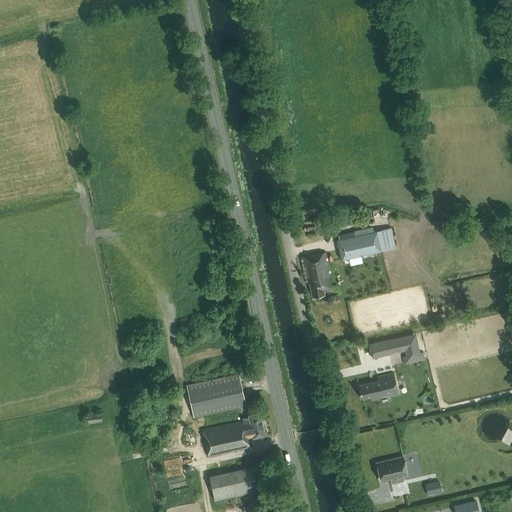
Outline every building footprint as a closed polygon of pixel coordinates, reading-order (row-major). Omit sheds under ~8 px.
[(391,227),(376,231),(381,250),(395,247),(391,227)] [(376,231),(337,240),(341,259),(381,250),(376,231)] [(323,290),(333,288),(326,252),(301,257),(306,283),(309,283),(312,297),(324,295),(323,290)] [(413,334),(401,336),(406,355),(402,356),(404,364),(424,359),(423,352),(420,352),(418,347),(416,347),(413,334)] [(386,340),(368,344),(372,358),(389,354),(386,340)] [(186,385),(193,417),(246,406),(238,373),(186,385)] [(358,385),(361,398),(372,396),(373,400),(380,398),(380,396),(387,394),(387,396),(398,394),(393,373),(377,377),(377,380),(358,385)] [(86,414),(88,423),(101,421),(100,412),(86,414)] [(252,438),(265,435),(260,413),(247,416),(248,417),(242,418),(242,420),(201,429),(207,456),(249,447),(247,437),(251,436),(252,438)] [(408,475),(404,455),(376,462),(380,482),(391,480),(392,484),(404,481),(403,477),(408,475)] [(254,465),(209,474),(214,500),(259,490),(254,465)] [(428,495),(441,492),(439,480),(425,484),(428,495)] [(455,511),(479,511),(476,500),(454,505),(455,511)]
